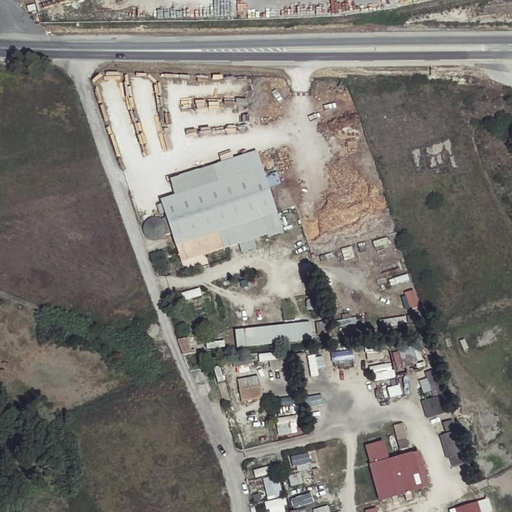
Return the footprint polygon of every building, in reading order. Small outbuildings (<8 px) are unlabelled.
[(220,231),(277,213),(257,151),(170,178),(176,195),(160,200),(181,262),(225,247),(220,231)] [(277,213),(220,231),(225,247),(282,228),(277,213)] [(312,339),(311,322),(235,330),(237,347),(312,339)] [(414,362),(409,347),(392,352),(397,368),(414,362)] [(299,377),(317,376),(317,367),(323,366),(322,351),(297,353),(299,377)] [(262,398),(259,386),(239,389),(242,403),(262,398)] [(426,417),(440,413),(435,396),(421,400),(426,417)] [(403,423),(393,425),(399,450),(409,447),(403,423)] [(362,444),(376,499),(426,487),(417,450),(386,457),(381,440),(362,444)] [(291,464),(309,463),(308,453),(290,454),(291,464)] [(278,474),(262,479),(267,495),(283,491),(278,474)]
